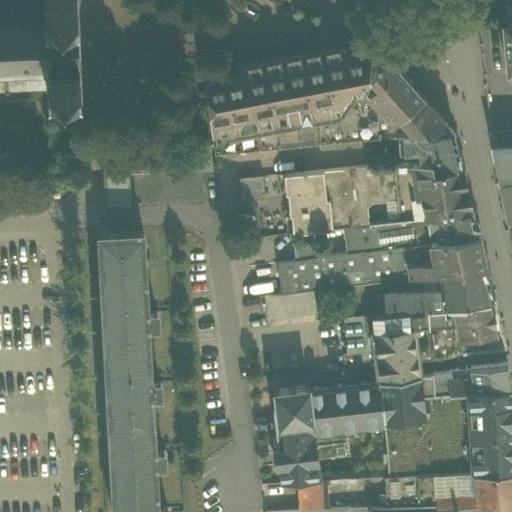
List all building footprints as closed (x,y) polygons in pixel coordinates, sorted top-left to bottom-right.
[(0,0),(0,85),(5,85),(5,87),(10,87),(9,82),(26,82),(26,84),(29,84),(29,82),(45,81),(46,84),(47,84),(47,89),(82,87),(78,0),(0,0)] [(511,6),(507,7),(508,22),(505,22),(503,22),(503,24),(507,68),(507,70),(509,70),(511,69),(511,6)] [(343,45),(302,52),(304,58),(345,50),(343,45)] [(365,101),(370,96),(360,85),(387,61),(378,51),(373,49),(345,54),(345,50),(304,58),(314,116),(374,111),(365,101)] [(291,61),(304,58),(302,52),(242,64),(243,70),(246,69),(264,66),(283,62),(291,61)] [(315,116),(314,116),(304,58),(291,61),(283,62),(264,66),(246,69),(243,70),(235,71),(204,77),(209,110),(214,143),(214,144),(215,152),(260,147),(274,145),(270,124),(270,123),(300,117),(315,116)] [(370,96),(387,115),(393,122),(424,97),(390,58),(387,61),(360,85),(370,96)] [(369,136),(399,133),(410,132),(410,134),(454,130),(424,97),(393,122),(387,115),(362,117),(325,121),(327,141),(364,138),(364,137),(369,136)] [(297,123),(300,144),(327,141),(325,121),(316,122),(297,123)] [(459,151),(454,130),(410,134),(410,132),(399,133),(401,150),(410,149),(417,146),(419,158),(459,151)] [(209,144),(140,146),(140,169),(212,166),(209,144)] [(511,145),(497,147),(498,159),(494,160),(499,180),(511,177),(511,145)] [(129,170),(140,169),(140,146),(128,147),(129,170)] [(432,159),(412,161),(415,184),(417,184),(419,195),(421,194),(425,216),(472,208),(469,188),(468,189),(465,170),(462,170),(462,164),(433,168),(432,159)] [(398,220),(425,216),(421,194),(419,195),(417,184),(415,184),(412,161),(372,165),(324,169),(326,197),(330,197),(332,228),(360,224),(369,223),(367,206),(372,202),(396,199),(398,220)] [(293,232),(332,228),(330,197),(326,197),(324,169),(302,171),(284,172),(286,192),(288,192),(290,214),(291,214),(293,232)] [(104,172),(106,204),(129,203),(127,170),(104,172)] [(240,176),(242,199),(265,197),(263,174),(240,176)] [(511,177),(499,180),(507,215),(511,213),(511,177)] [(478,232),(472,208),(425,216),(398,220),(369,223),(360,224),(364,249),(407,244),(478,232)] [(106,233),(109,285),(143,283),(141,231),(106,233)] [(484,264),(478,232),(407,244),(364,249),(369,281),(414,275),(439,272),(485,265),(485,264),(484,264)] [(277,261),(281,292),(313,288),(327,286),(369,281),(364,249),(335,253),(277,260),(277,261)] [(493,299),(485,265),(439,272),(441,288),(442,305),(443,305),(493,299)] [(414,275),(415,290),(441,288),(439,272),(414,275)] [(109,285),(113,354),(147,352),(146,324),(157,323),(157,311),(145,312),(143,283),(109,285)] [(264,294),(267,317),(316,310),(313,288),(281,292),(264,294)] [(383,293),(385,311),(423,307),(442,305),(441,288),(415,290),(383,293)] [(442,305),(423,307),(426,324),(430,358),(452,355),(452,354),(460,351),(462,351),(461,348),(496,344),(496,346),(503,346),(493,299),(443,305),(442,305)] [(375,349),(377,364),(418,359),(414,330),(416,329),(420,325),(426,324),(423,307),(385,311),(372,312),(374,333),(373,333),(375,349)] [(348,352),(352,352),(375,349),(373,333),(374,333),(372,312),(365,313),(344,315),(345,322),(341,327),(346,331),(346,336),(342,341),(347,345),(348,352)] [(377,364),(375,349),(352,352),(354,366),(355,366),(356,363),(376,361),(377,364)] [(113,354),(117,423),(151,421),(149,392),(160,392),(160,380),(149,381),(147,352),(113,354)] [(420,372),(418,359),(377,364),(379,376),(420,372)] [(472,376),(474,389),(511,386),(506,362),(470,366),(472,376)] [(432,369),(433,371),(434,392),(466,389),(474,389),(472,376),(451,377),(450,367),(432,369)] [(272,405),(277,446),(278,451),(317,446),(315,430),(384,422),(385,422),(385,420),(425,415),(423,394),(435,393),(434,392),(433,371),(420,373),(420,372),(379,376),(378,376),(379,378),(331,384),(309,386),(313,419),(278,423),(276,405),(272,405)] [(274,388),(276,405),(278,423),(313,419),(309,386),(309,384),(274,388)] [(384,422),(388,474),(511,466),(511,397),(511,386),(474,389),(466,389),(434,392),(435,393),(423,394),(425,415),(385,420),(385,422),(384,422)] [(117,423),(121,492),(155,490),(153,461),(164,461),(163,449),(152,450),(151,421),(117,423)] [(278,451),(279,462),(318,458),(317,446),(278,451)] [(320,478),(318,458),(279,462),(279,464),(281,480),(297,479),(320,478)] [(384,474),(386,505),(511,499),(511,466),(388,474),(384,474)] [(325,507),(323,482),(297,483),(298,507),(325,507)] [(155,505),(155,490),(121,492),(121,511),(166,511),(166,504),(155,505)] [(511,511),(511,499),(386,505),(370,505),(368,505),(368,511),(511,511)]
